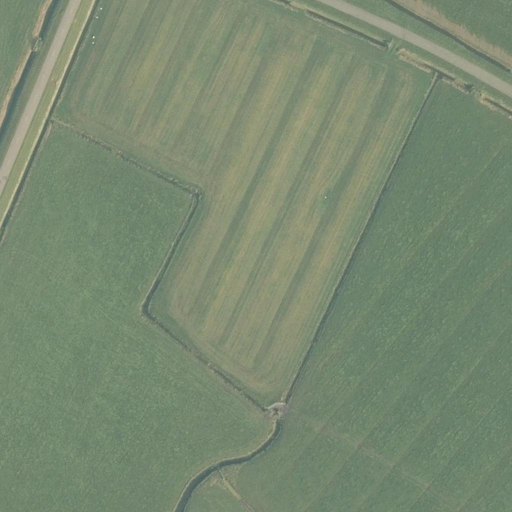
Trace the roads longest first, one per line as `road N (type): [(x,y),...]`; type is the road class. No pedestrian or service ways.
road 1 (unclassified): [(511,93),(325,0)]
road 2 (secondary): [(0,183),(76,0)]
